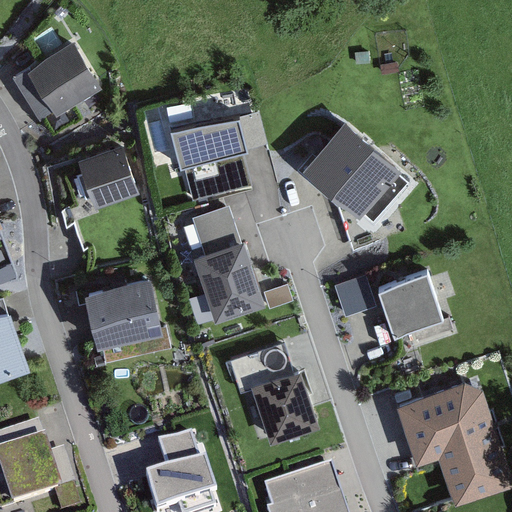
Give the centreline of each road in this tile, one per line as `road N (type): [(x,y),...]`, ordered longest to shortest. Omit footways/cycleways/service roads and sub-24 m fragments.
road 1 (residential): [(0,111),(31,191),(46,299),(112,511)]
road 2 (residential): [(386,511),(291,233)]
